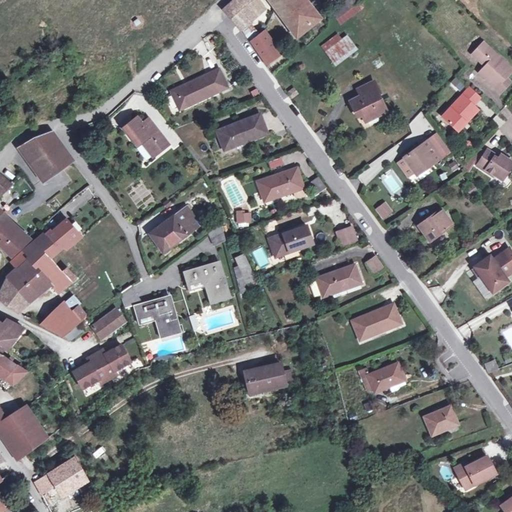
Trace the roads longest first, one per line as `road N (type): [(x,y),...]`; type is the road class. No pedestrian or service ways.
road 1 (residential): [(511,423),(215,11)]
road 2 (residential): [(259,354),(135,391),(22,475)]
road 3 (residential): [(201,248),(148,286),(129,231),(57,125)]
road 4 (residential): [(57,125),(103,111),(215,11)]
road 5 (unknown): [(302,136),(311,74),(260,0)]
